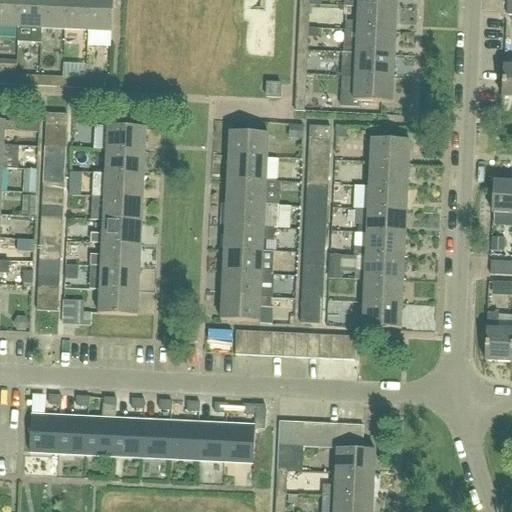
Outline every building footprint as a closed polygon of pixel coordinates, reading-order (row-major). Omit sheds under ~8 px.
[(0,0),(0,29),(18,30),(19,0),(0,0)] [(41,31),(42,0),(19,0),(18,30),(31,31),(30,45),(41,45),(41,31)] [(65,33),(66,0),(42,0),(41,31),(65,33)] [(88,34),(89,0),(66,0),(65,33),(88,34)] [(89,0),(88,34),(111,35),(112,35),(113,0),(89,0)] [(396,12),(397,0),(343,0),(343,8),(358,9),(358,10),(396,12)] [(309,24),(310,6),(300,6),(299,24),(309,24)] [(395,35),(396,12),(358,10),(357,23),(346,23),(345,32),(346,32),(357,33),(395,35)] [(319,30),(299,29),(298,47),(307,47),(308,40),(318,40),(319,30)] [(18,30),(17,44),(30,45),(31,31),(18,30)] [(343,44),(343,55),(343,56),(355,56),(394,58),(395,35),(357,33),(346,32),(346,44),(343,44)] [(306,71),(307,53),(297,52),(297,70),(306,71)] [(393,81),(394,58),(355,56),(354,79),(393,81)] [(0,61),(0,76),(10,77),(15,77),(16,62),(0,61)] [(511,100),(511,68),(504,68),(502,101),(511,100)] [(0,86),(9,87),(10,77),(0,76),(0,86)] [(305,94),(306,76),(296,76),(295,94),(305,94)] [(32,88),(33,78),(15,77),(15,87),(32,88)] [(55,89),(56,79),(38,78),(38,88),(55,89)] [(79,90),(79,80),(62,79),(61,89),(79,90)] [(392,105),(393,81),(354,79),(354,93),(341,93),(340,109),(358,110),(358,108),(357,108),(357,104),(392,105)] [(103,91),(103,81),(85,80),(84,90),(103,91)] [(281,100),(281,86),(267,85),(266,99),(281,100)] [(46,127),(66,128),(67,117),(46,116),(46,127)] [(16,124),(0,123),(0,147),(4,148),(4,134),(16,135),(16,124)] [(66,139),(66,128),(46,127),(45,138),(66,139)] [(95,128),(94,152),(106,153),(107,128),(95,128)] [(106,153),(145,155),(146,130),(107,128),(106,153)] [(309,139),(330,140),(330,129),(309,128),(309,139)] [(228,158),(267,160),(268,136),(229,134),(228,158)] [(65,151),(66,139),(45,138),(44,150),(65,151)] [(329,152),(330,140),(309,139),(308,151),(329,152)] [(370,165),(408,167),(410,143),(371,141),(370,165)] [(0,147),(0,170),(3,171),(18,172),(19,148),(4,148),(0,147)] [(65,162),(65,151),(44,150),(44,161),(65,162)] [(328,164),(329,152),(308,151),(308,163),(328,164)] [(144,178),(145,155),(106,153),(105,176),(144,178)] [(266,184),(267,160),(228,158),(227,182),(266,184)] [(64,174),(65,162),(44,161),(43,173),(64,174)] [(328,175),(328,164),(308,163),(307,174),(328,175)] [(407,191),(408,167),(370,165),(368,189),(407,191)] [(64,186),(64,174),(43,173),(43,185),(64,186)] [(327,187),(328,175),(307,174),(307,186),(327,187)] [(93,175),(92,199),(104,199),(143,201),(144,178),(105,176),(93,175)] [(265,207),(266,184),(227,182),(226,205),(265,207)] [(511,216),(511,184),(494,184),(492,216),(511,216)] [(63,197),(64,186),(43,185),(42,196),(63,197)] [(327,198),(327,187),(307,186),(306,197),(327,198)] [(406,214),(407,191),(368,189),(367,212),(406,214)] [(62,209),(63,197),(42,196),(42,208),(62,209)] [(326,210),(327,198),(306,197),(306,209),(326,210)] [(35,219),(36,198),(25,198),(24,218),(35,219)] [(142,224),(143,201),(104,199),(103,213),(91,213),(90,222),(103,222),(142,224)] [(278,208),(265,207),(226,205),(225,228),(275,231),(277,231),(278,208)] [(62,220),(62,209),(42,208),(41,219),(62,220)] [(326,222),(326,210),(306,209),(305,221),(326,222)] [(405,237),(406,214),(367,212),(367,226),(358,226),(358,235),(366,236),(405,237)] [(61,232),(62,220),(41,219),(40,231),(61,232)] [(325,233),(326,222),(305,221),(304,232),(325,233)] [(141,248),(142,224),(103,222),(102,237),(91,236),(90,245),(102,246),(141,248)] [(225,228),(224,252),(263,254),(263,241),(274,242),(275,231),(225,228)] [(61,244),(61,232),(40,231),(40,243),(61,244)] [(325,245),(325,233),(304,232),(304,244),(325,245)] [(404,261),(405,237),(366,236),(365,249),(354,249),(354,258),(355,258),(365,259),(404,261)] [(493,240),(492,252),(504,253),(504,240),(493,240)] [(18,242),(17,254),(25,255),(26,242),(18,242)] [(60,255),(61,244),(40,243),(39,254),(60,255)] [(324,256),(325,245),(304,244),(303,256),(324,256)] [(139,271),(141,248),(102,246),(101,257),(90,257),(90,269),(139,271)] [(261,277),(263,254),(224,252),(222,275),(261,277)] [(60,267),(60,255),(39,254),(39,266),(60,267)] [(323,268),(324,256),(303,256),(303,267),(323,268)] [(403,284),(404,261),(365,259),(355,258),(353,282),(364,282),(403,284)] [(0,276),(8,276),(9,264),(0,263),(0,276)] [(503,278),(503,265),(491,264),(490,277),(503,278)] [(511,278),(511,265),(503,265),(503,278),(511,278)] [(59,278),(60,267),(39,266),(38,277),(59,278)] [(323,280),(323,268),(303,267),(302,279),(323,280)] [(138,294),(139,271),(90,269),(89,292),(99,292),(138,294)] [(260,301),(260,300),(261,277),(222,275),(221,299),(260,301)] [(59,290),(59,278),(38,277),(38,289),(59,290)] [(322,291),(323,280),(302,279),(302,290),(322,291)] [(401,308),(403,284),(364,282),(363,306),(401,308)] [(58,302),(59,290),(38,289),(37,301),(58,302)] [(322,303),(322,291),(302,290),(301,302),(322,303)] [(137,318),(138,294),(99,292),(98,316),(137,318)] [(270,301),(260,300),(260,301),(221,299),(220,323),(259,325),(260,310),(270,310),(270,301)] [(57,314),(58,302),(37,301),(37,313),(57,314)] [(64,302),(63,314),(62,326),(80,327),(91,327),(92,314),(84,314),(84,303),(64,302)] [(321,315),(322,303),(301,302),(301,313),(321,315)] [(400,332),(401,308),(363,306),(361,330),(400,332)] [(259,325),(259,326),(272,327),(273,310),(270,310),(260,310),(259,325)] [(321,327),(321,315),(301,313),(300,326),(321,327)] [(510,365),(511,332),(498,332),(498,318),(498,316),(487,315),(485,363),(510,365)] [(511,318),(498,318),(498,332),(511,332),(511,318)] [(246,358),(247,334),(235,334),(234,358),(246,358)] [(258,359),(259,335),(247,334),(246,358),(258,359)] [(270,360),(271,335),(259,335),(258,359),(270,360)] [(282,360),(284,336),(271,335),(270,360),(282,360)] [(294,361),(295,337),(284,336),(282,360),(294,361)] [(306,361),(307,337),(295,337),(294,361),(306,361)] [(318,362),(319,338),(307,337),(306,361),(318,362)] [(330,363),(331,339),(319,338),(318,362),(330,363)] [(342,363),(343,339),(331,339),(330,363),(342,363)] [(343,339),(342,363),(354,364),(355,340),(343,339)] [(61,407),(61,398),(50,397),(49,407),(61,407)] [(88,409),(89,399),(77,399),(76,408),(88,409)] [(116,410),(116,401),(104,400),(104,409),(116,410)] [(144,412),(144,403),(132,402),(131,411),(144,412)] [(172,413),(172,404),(160,403),(159,412),(172,413)] [(199,414),(199,405),(187,405),(187,414),(199,414)] [(227,416),(227,407),(215,406),(214,415),(227,416)] [(243,417),(255,417),(254,429),(254,431),(264,432),(265,409),(244,408),(243,417)] [(31,418),(29,454),(58,456),(60,419),(31,418)] [(86,457),(87,421),(60,419),(58,456),(86,457)] [(113,459),(115,422),(87,421),(86,457),(113,459)] [(141,460),(143,424),(115,422),(113,459),(141,460)] [(168,462),(170,425),(143,424),(141,460),(168,462)] [(196,463),(198,427),(170,425),(168,462),(196,463)] [(290,449),(291,425),(279,425),(278,449),(290,449)] [(302,450),(303,426),(291,425),(290,449),(289,468),(302,469),(303,450),(302,450)] [(314,450),(315,426),(303,426),(302,450),(303,450),(314,450)] [(325,451),(327,427),(315,426),(314,450),(325,451)] [(223,464),(225,428),(198,427),(196,463),(223,464)] [(338,452),(339,427),(327,427),(325,451),(338,452)] [(350,452),(351,428),(339,427),(338,452),(350,452)] [(252,466),(254,431),(254,429),(225,428),(223,464),(252,466)] [(351,428),(350,452),(362,453),(363,429),(351,428)] [(289,468),(290,449),(278,449),(277,467),(289,468)] [(335,476),(374,478),(375,453),(336,452),(335,476)] [(286,491),(287,473),(277,472),(276,490),(286,491)] [(373,501),(374,478),(335,476),(334,488),(322,487),(321,498),(334,499),(373,501)] [(284,511),(285,496),(276,495),(274,511),(284,511)] [(372,511),(373,501),(334,499),(333,511),(321,511),(372,511)]
